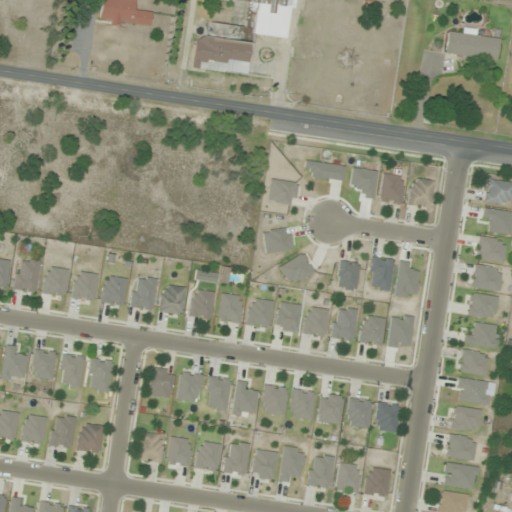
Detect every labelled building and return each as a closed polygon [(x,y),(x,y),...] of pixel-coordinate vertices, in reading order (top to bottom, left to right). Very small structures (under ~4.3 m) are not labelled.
[(134,0),(100,0),(98,21),(149,27),(151,12),(134,10),(134,0)] [(286,39),(289,0),(247,0),(254,1),(251,28),(206,23),(204,38),(194,37),(191,69),(247,74),(251,35),(286,39)] [(477,37),(479,30),(460,27),(459,35),(447,33),(443,54),(495,63),(499,40),(477,37)] [(399,205),(405,178),(383,174),(377,200),(399,205)] [(406,205),(428,209),(433,182),(411,178),(406,205)] [(294,205),(297,183),(270,180),(267,201),(294,205)] [(485,204),(511,204),(511,182),(485,181),(485,204)] [(506,242),(479,237),(475,258),(502,263),(506,242)] [(288,285),(313,274),(304,254),(279,265),(288,285)] [(369,290),(390,290),(390,257),(369,257),(369,290)] [(8,260),(0,259),(0,286),(5,287),(8,260)] [(36,259),(14,261),(15,291),(37,290),(36,259)] [(359,265),(340,260),(334,287),(353,292),(359,265)] [(67,270),(45,268),(42,294),(64,296),(67,270)] [(72,300),(94,301),(95,273),(73,272),(72,300)] [(125,278),(103,276),(101,303),(122,305),(125,278)] [(155,279),(133,277),(130,308),(152,310),(155,279)] [(184,288),(162,285),(158,312),(180,315),(184,288)] [(212,292),(190,290),(188,317),(210,319),(212,292)] [(239,323),(242,296),(220,294),(217,321),(239,323)] [(467,317),(494,319),(496,296),(469,294),(467,317)] [(271,301),(248,299),(245,326),(268,328),(271,301)] [(299,306),(278,302),(273,329),(295,333),(299,306)] [(327,310),(305,307),(302,334),(324,336),(327,310)] [(356,310),(334,308),(330,338),(352,341),(356,310)] [(380,346),(384,319),(362,316),(358,342),(380,346)] [(511,339),(508,339),(503,362),(511,363),(511,339)] [(1,380),(23,381),(24,357),(15,357),(16,347),(4,346),(1,380)] [(51,380),(55,352),(34,349),(30,377),(51,380)] [(488,353),(461,350),(458,372),(485,376),(488,353)] [(58,386),(80,388),(83,356),(61,354),(58,386)] [(109,391),(109,360),(88,360),(88,391),(109,391)] [(147,395),(167,399),(173,372),(152,368),(147,395)] [(201,375),(180,371),(175,399),(196,403),(201,375)] [(225,410),(229,379),(208,376),(204,407),(225,410)] [(284,415),(285,387),(262,386),(261,414),(284,415)] [(288,417),(310,420),(314,393),(292,390),(288,417)] [(338,425),(342,397),(321,394),(316,421),(338,425)] [(369,400),(347,398),(345,427),(366,428),(369,400)] [(396,433),(398,405),(376,403),(373,431),(396,433)] [(449,429),(476,432),(479,410),(452,407),(449,429)] [(17,414),(0,411),(0,439),(12,441),(17,414)] [(69,449),(75,418),(54,414),(48,445),(69,449)] [(45,417),(23,415),(20,442),(42,444),(45,417)] [(102,426),(80,424),(77,451),(98,453),(102,426)] [(160,463),(163,436),(141,433),(138,460),(160,463)] [(471,462),(475,440),(449,434),(444,456),(471,462)] [(166,465),(188,467),(191,440),(169,438),(166,465)] [(243,476),(249,445),(227,441),(222,473),(243,476)] [(219,444),(197,442),(194,469),(216,471),(219,444)] [(251,478),(273,480),(276,452),(254,450),(251,478)] [(333,458),(312,454),(306,485),(327,489),(333,458)] [(360,466),(338,463),(335,490),(356,493),(360,466)] [(363,495),(385,498),(388,470),(366,468),(363,495)] [(465,511),(465,493),(438,493),(438,511),(465,511)] [(59,511),(61,504),(38,502),(37,511),(59,511)]
